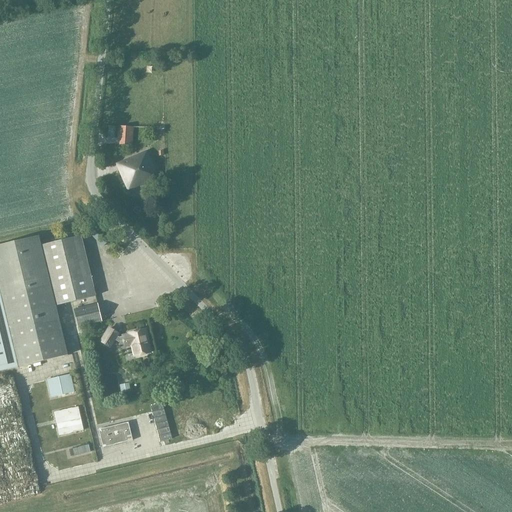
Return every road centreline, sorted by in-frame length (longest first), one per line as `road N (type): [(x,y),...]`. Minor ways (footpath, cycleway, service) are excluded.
road 1 (unclassified): [(276,511),(246,350),(89,184),(107,0)]
road 2 (track): [(0,489),(257,424)]
road 3 (track): [(511,447),(261,444)]
